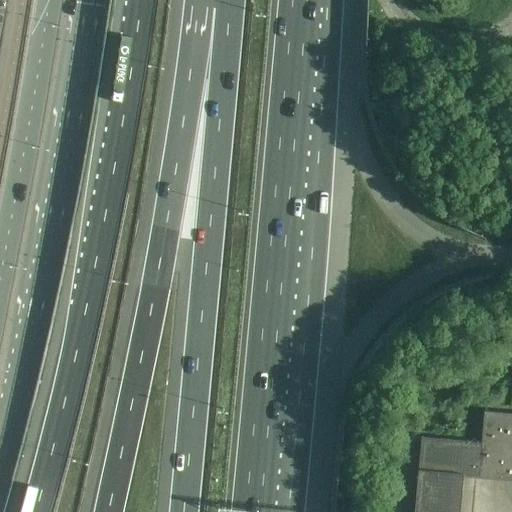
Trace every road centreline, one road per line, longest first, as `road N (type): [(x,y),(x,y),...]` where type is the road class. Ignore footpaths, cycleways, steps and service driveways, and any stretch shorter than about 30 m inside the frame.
road 1 (motorway): [(139,0),(98,247),(33,511)]
road 2 (motorway): [(218,3),(109,511)]
road 3 (motorway): [(260,511),(306,0)]
road 4 (motorway): [(218,3),(176,511)]
road 5 (secondary): [(0,445),(56,209),(91,0)]
road 6 (secondary): [(50,0),(0,283)]
